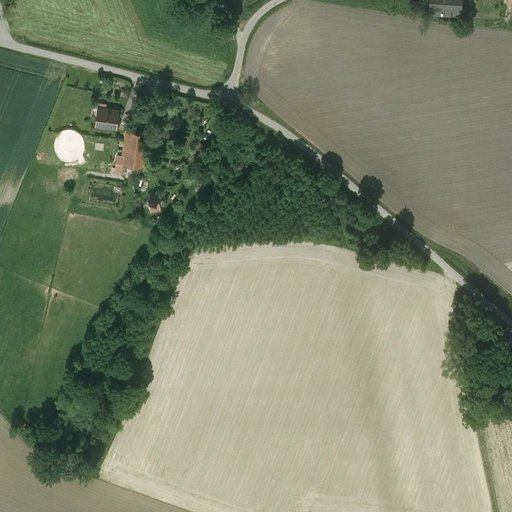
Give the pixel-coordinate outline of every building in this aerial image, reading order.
[(461,0),(431,0),(431,13),(460,15),(461,0)] [(116,127),(118,110),(99,107),(96,124),(116,127)] [(127,131),(124,155),(123,164),(141,166),(145,133),(127,131)] [(207,152),(210,146),(198,141),(195,147),(207,152)] [(116,163),(123,164),(124,155),(117,154),(116,163)] [(158,201),(148,204),(151,213),(161,210),(158,201)]
